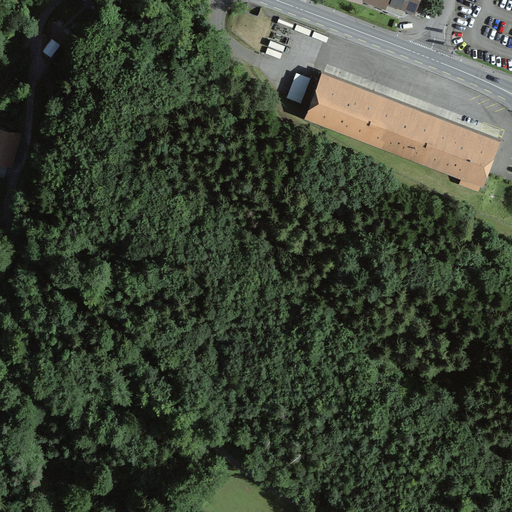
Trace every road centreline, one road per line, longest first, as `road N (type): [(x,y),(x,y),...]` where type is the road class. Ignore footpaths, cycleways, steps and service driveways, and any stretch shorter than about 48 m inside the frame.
road 1 (track): [(305,511),(212,441),(145,339),(17,243),(7,203),(28,134),(38,26),(58,0)]
road 2 (primary): [(427,57),(276,0)]
